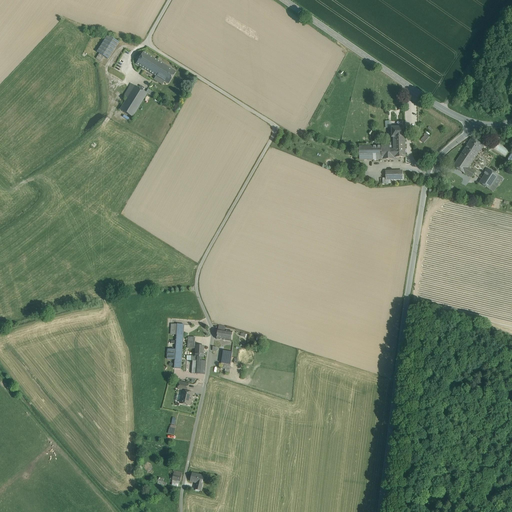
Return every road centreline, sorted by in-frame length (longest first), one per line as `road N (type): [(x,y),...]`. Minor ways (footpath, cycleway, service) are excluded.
road 1 (residential): [(170,0),(149,46),(276,132),(200,267),(196,286),(212,334),(182,511)]
road 2 (tertiary): [(380,511),(424,185),(430,166),(473,123)]
road 3 (secondary): [(283,0),(473,123)]
road 4 (track): [(441,108),(511,6)]
